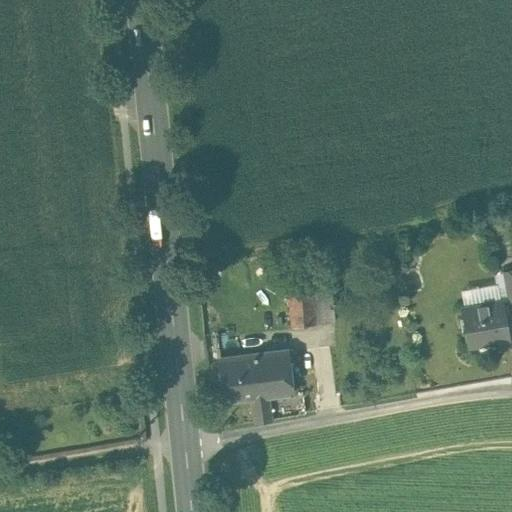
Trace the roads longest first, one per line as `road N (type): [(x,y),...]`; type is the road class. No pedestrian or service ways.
road 1 (primary): [(183,447),(140,0)]
road 2 (unclassified): [(183,447),(511,391)]
